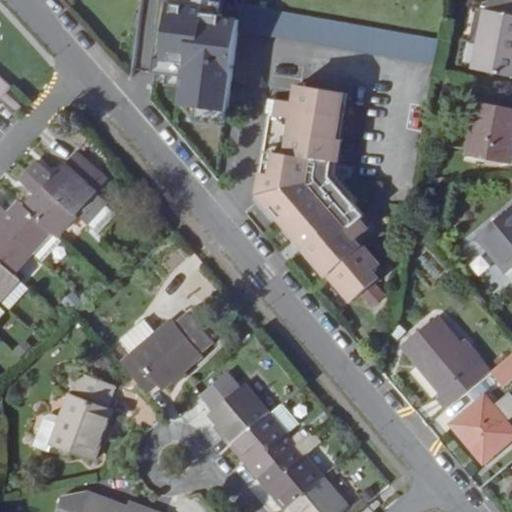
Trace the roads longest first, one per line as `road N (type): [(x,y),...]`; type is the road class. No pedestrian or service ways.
road 1 (residential): [(86,68),(434,482)]
road 2 (residential): [(0,164),(86,68)]
